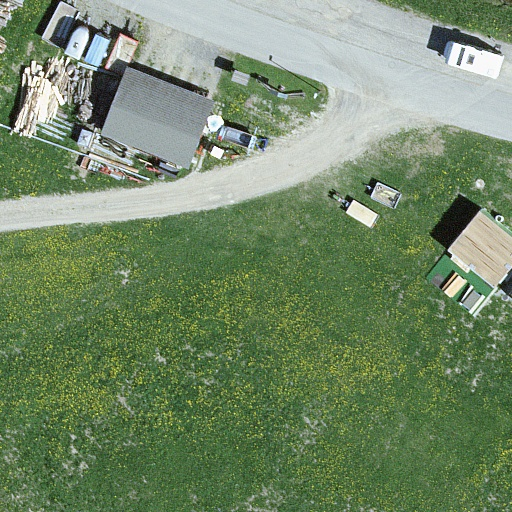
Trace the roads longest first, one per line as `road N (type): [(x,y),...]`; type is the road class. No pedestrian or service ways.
road 1 (track): [(407,68),(337,138),(273,176),(194,194),(0,216)]
road 2 (tertiary): [(511,97),(201,0)]
